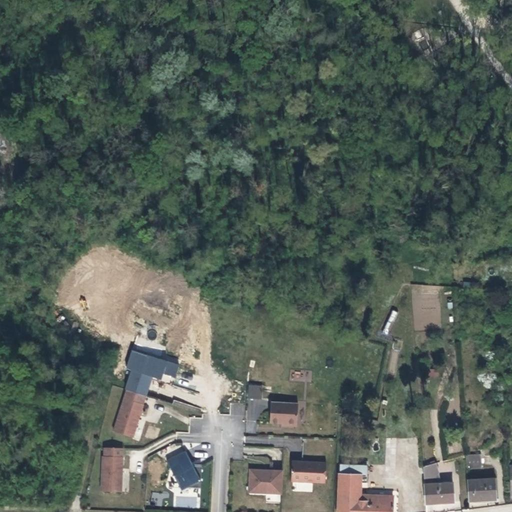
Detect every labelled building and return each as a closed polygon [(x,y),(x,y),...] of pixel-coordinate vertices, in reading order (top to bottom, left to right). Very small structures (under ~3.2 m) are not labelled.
[(132,350),(129,358),(144,362),(146,355),(132,350)] [(125,389),(127,390),(144,395),(149,379),(150,376),(161,379),(162,373),(174,376),(178,365),(146,355),(144,362),(129,358),(126,369),(131,370),(125,389)] [(173,383),(161,379),(150,376),(149,379),(172,385),(173,383)] [(248,399),(261,399),(262,385),(248,384),(248,399)] [(142,403),(144,395),(127,390),(114,432),(132,437),(142,404),(142,403)] [(299,401),(271,401),(271,421),(286,421),(289,424),(295,424),(298,422),(299,401)] [(123,448),(106,447),(105,456),(104,456),(102,491),(122,492),(123,457),(123,448)] [(192,465),(185,451),(166,460),(181,489),(186,487),(200,487),(201,465),(192,465)] [(479,456),(466,455),(466,467),(480,467),(479,456)] [(326,460),(292,459),(291,480),(326,481),(326,460)] [(422,464),(422,473),(422,483),(427,479),(431,479),(431,473),(431,463),(422,464)] [(281,492),(282,469),(249,468),(249,491),(281,492)] [(359,494),(359,471),(339,471),(337,511),(390,511),(391,495),(359,494)] [(491,500),(491,479),(466,479),(465,500),(491,500)] [(452,501),(451,482),(423,482),(423,501),(452,501)] [(151,504),(164,505),(165,493),(152,492),(151,504)]
